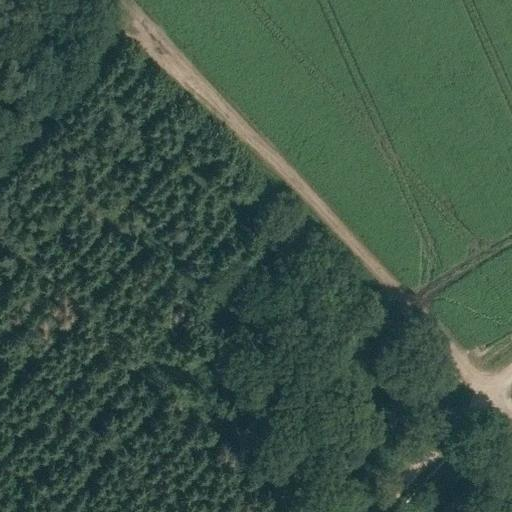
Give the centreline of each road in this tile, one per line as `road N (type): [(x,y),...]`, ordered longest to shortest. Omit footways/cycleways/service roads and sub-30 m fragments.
road 1 (track): [(485,394),(131,11)]
road 2 (track): [(485,394),(383,511)]
